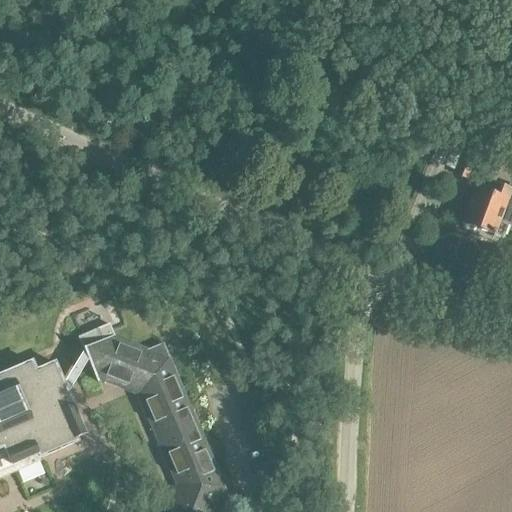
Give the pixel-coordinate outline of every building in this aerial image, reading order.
[(440,136),(428,168),(442,173),(447,158),(457,161),(453,175),(469,180),(482,151),(463,144),(440,136)] [(475,190),(462,223),(495,235),(500,237),(503,236),(507,226),(506,222),(500,220),(507,202),(475,190)] [(175,503),(171,511),(210,511),(231,503),(163,344),(141,353),(112,342),(98,375),(124,385),(132,382),(182,500),(175,503)] [(0,448),(3,447),(11,466),(38,454),(40,458),(77,442),(75,438),(85,434),(67,393),(88,361),(84,351),(63,384),(54,363),(35,371),(32,362),(0,375),(0,448)] [(202,358),(186,359),(190,390),(205,388),(202,358)] [(91,454),(104,446),(95,431),(82,439),(91,454)]
